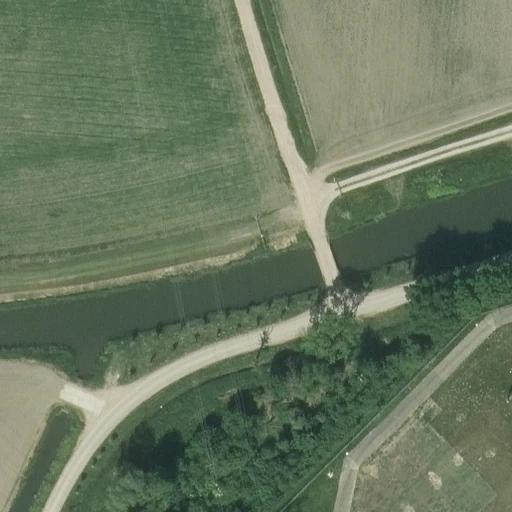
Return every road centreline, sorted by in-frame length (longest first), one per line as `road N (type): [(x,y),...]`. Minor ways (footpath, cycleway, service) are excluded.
road 1 (unclassified): [(51,511),(99,434),(159,378),(230,346),(511,252)]
road 2 (track): [(341,311),(240,0)]
